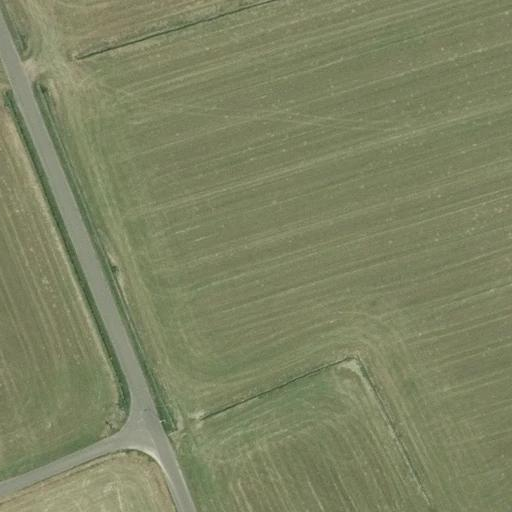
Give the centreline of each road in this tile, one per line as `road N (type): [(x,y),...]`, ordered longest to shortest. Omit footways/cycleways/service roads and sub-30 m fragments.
road 1 (unclassified): [(153,427),(0,36)]
road 2 (unclassified): [(0,491),(153,427)]
